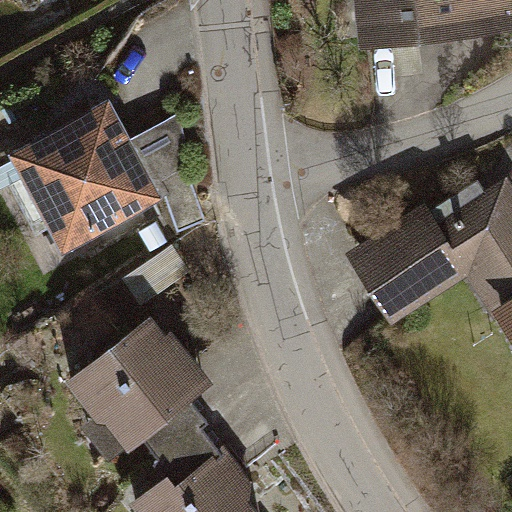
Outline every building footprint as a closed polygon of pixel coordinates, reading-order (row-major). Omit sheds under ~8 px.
[(346,0),(355,63),(511,42),(511,6),(511,0),(346,0)] [(109,107),(22,154),(71,246),(160,199),(152,185),(190,164),(179,115),(128,142),(109,107)] [(464,285),(511,361),(511,200),(491,167),(341,261),(386,334),(464,285)] [(183,246),(116,288),(133,315),(200,273),(183,246)] [(157,347),(143,329),(58,393),(86,430),(77,437),(102,471),(129,451),(181,412),(208,392),(168,339),(157,347)] [(245,511),(247,492),(181,412),(129,451),(156,487),(125,511),(245,511)]
